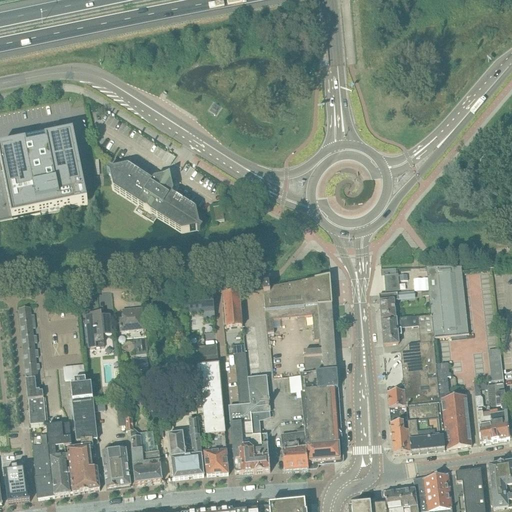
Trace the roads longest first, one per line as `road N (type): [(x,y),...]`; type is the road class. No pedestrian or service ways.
road 1 (secondary): [(0,82),(71,71),(95,76),(244,168)]
road 2 (residential): [(11,294),(280,272)]
road 3 (residential): [(72,509),(337,492)]
road 4 (motorway): [(0,46),(225,0)]
road 5 (secondary): [(359,478),(370,457),(359,286)]
road 6 (unknown): [(476,459),(465,357),(475,269)]
road 7 (residential): [(30,469),(11,294)]
road 8 (residential): [(359,478),(511,453)]
road 9 (secondary): [(372,228),(447,135)]
